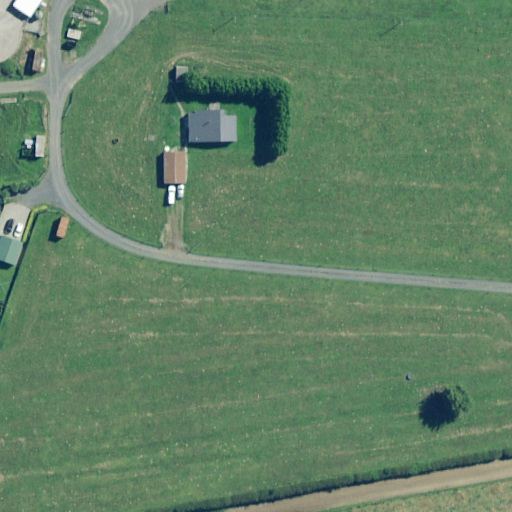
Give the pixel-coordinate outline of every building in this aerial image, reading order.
[(15,0),(12,6),(29,18),(40,0),(15,0)] [(186,66),(173,66),(173,84),(186,84),(186,66)] [(220,118),(220,112),(186,113),(187,144),(234,143),(234,118),(220,118)] [(41,159),(43,138),(26,136),(25,143),(23,143),(21,157),(41,159)] [(184,155),(162,154),(161,184),(183,185),(184,155)] [(23,245),(1,237),(0,239),(0,261),(15,267),(23,245)]
